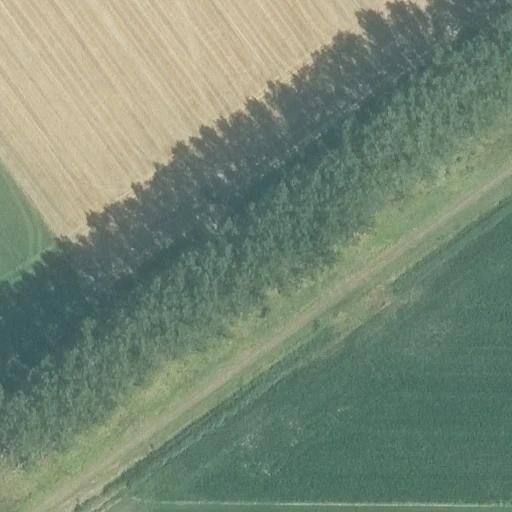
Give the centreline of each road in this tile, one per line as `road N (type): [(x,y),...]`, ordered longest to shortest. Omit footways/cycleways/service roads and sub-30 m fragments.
road 1 (unclassified): [(0,424),(511,55)]
road 2 (track): [(511,172),(39,511)]
